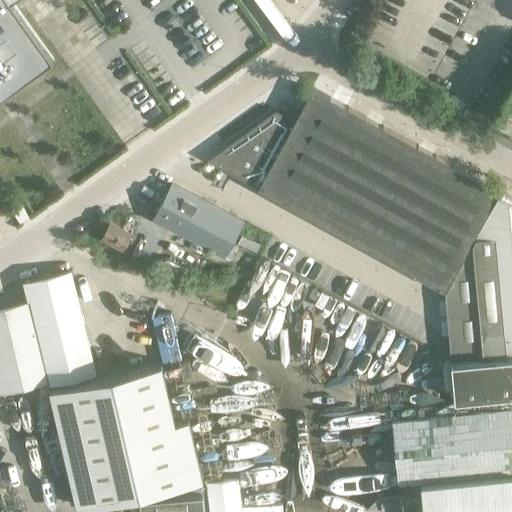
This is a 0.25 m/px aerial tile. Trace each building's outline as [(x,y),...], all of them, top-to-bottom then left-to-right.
[(0,0),(0,96),(52,59),(9,0),(0,0)] [(497,189),(494,187),(312,87),(294,120),(274,110),(224,146),(215,162),(443,289),(497,189)] [(171,183),(167,192),(153,217),(224,255),(242,221),(171,183)] [(511,200),(497,193),(445,290),(456,396),(511,390),(511,200)] [(102,236),(122,246),(129,233),(109,223),(102,236)] [(27,300),(0,307),(0,390),(47,379),(48,383),(95,371),(70,270),(23,282),(27,300)] [(78,505),(203,476),(189,416),(175,419),(161,359),(49,386),(78,505)] [(511,511),(511,470),(419,480),(421,511),(511,511)] [(205,511),(204,492),(140,496),(140,511),(205,511)]
